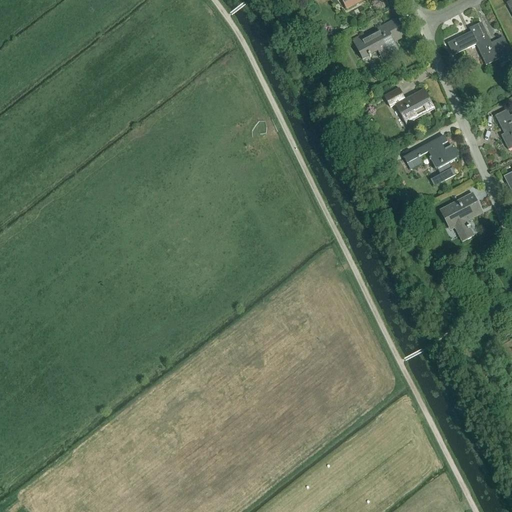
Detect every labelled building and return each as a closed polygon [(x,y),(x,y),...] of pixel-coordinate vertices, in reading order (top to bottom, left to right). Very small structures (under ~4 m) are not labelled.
[(340,0),(346,10),(364,0),(340,0)] [(362,41),(361,39),(353,43),(362,61),(377,53),(382,60),(398,51),(394,44),(405,38),(395,20),(377,30),(378,32),(362,41)] [(471,33),(448,45),(453,57),(477,45),(487,66),(498,61),(500,66),(511,60),(511,56),(506,44),(494,50),(482,25),(470,30),(471,33)] [(399,90),(384,98),(390,109),(395,107),(405,124),(434,108),(425,91),(406,102),(399,90)] [(507,111),(495,118),(499,124),(502,122),(508,133),(501,137),(509,151),(511,149),(511,116),(510,118),(507,111)] [(451,164),(460,159),(454,147),(446,151),(444,146),(448,143),(444,137),(405,158),(412,171),(423,165),(420,159),(429,154),(441,176),(432,181),(435,188),(457,176),(451,164)] [(481,211),(473,195),(440,212),(448,227),(452,224),(463,244),(474,237),(470,229),(471,229),(470,227),(466,229),(462,221),(481,211)]
